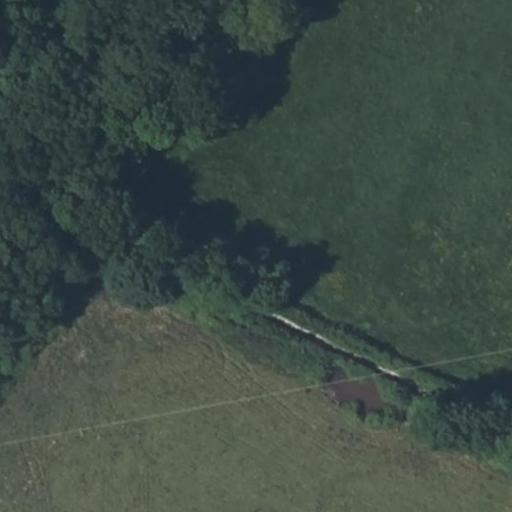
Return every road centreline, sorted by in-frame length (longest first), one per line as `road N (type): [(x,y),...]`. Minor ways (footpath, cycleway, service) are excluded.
road 1 (track): [(511,443),(61,211)]
road 2 (track): [(61,211),(141,0)]
road 3 (track): [(0,324),(61,211)]
